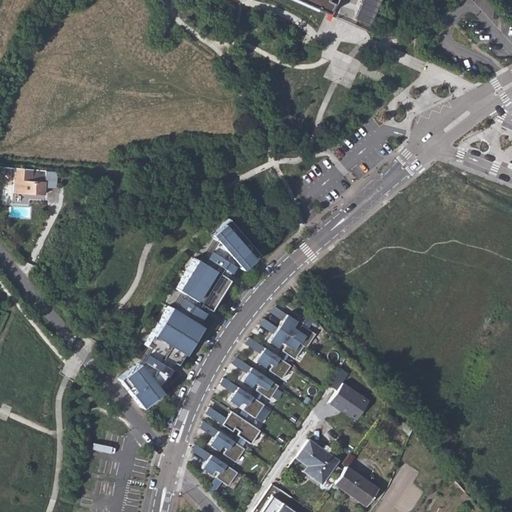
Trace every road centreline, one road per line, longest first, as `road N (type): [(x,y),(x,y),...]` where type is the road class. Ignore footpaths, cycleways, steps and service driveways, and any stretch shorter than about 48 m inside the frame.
road 1 (residential): [(511,86),(403,167),(265,289),(205,375),(170,465)]
road 2 (residential): [(0,251),(170,465)]
